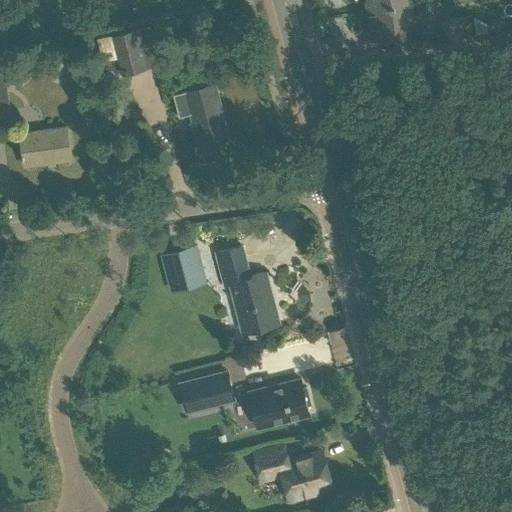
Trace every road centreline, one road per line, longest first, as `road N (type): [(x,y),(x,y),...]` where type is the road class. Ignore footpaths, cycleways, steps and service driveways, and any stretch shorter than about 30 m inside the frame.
road 1 (primary): [(413,482),(332,184)]
road 2 (residential): [(81,504),(61,391),(111,301),(118,216)]
road 3 (residential): [(118,216),(332,184)]
road 4 (primary): [(332,184),(286,0)]
